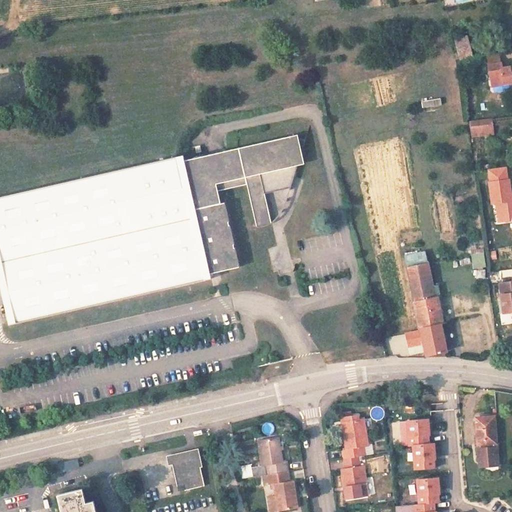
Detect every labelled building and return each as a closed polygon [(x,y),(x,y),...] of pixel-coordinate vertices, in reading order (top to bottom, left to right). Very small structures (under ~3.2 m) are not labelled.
[(454,39),(460,60),(472,57),(466,35),(454,39)] [(487,56),(488,65),(501,63),(499,54),(487,56)] [(511,83),(511,66),(502,68),(501,63),(488,65),(492,86),(511,82),(511,83)] [(511,83),(511,82),(492,86),(493,93),(511,89),(511,83)] [(422,100),(422,107),(441,106),(441,98),(422,100)] [(471,131),(490,129),(489,120),(470,122),(471,131)] [(267,204),(264,191),(286,186),(289,176),(294,177),(297,165),(304,164),(301,152),(305,140),(298,138),(298,134),(184,160),(183,155),(0,196),(0,260),(14,324),(209,279),(207,274),(240,267),(235,247),(234,247),(233,245),(235,244),(230,225),(229,225),(228,222),(230,222),(225,202),(221,203),(218,190),(247,183),(256,226),(259,227),(264,226),(269,224),(271,223),(267,204)] [(506,167),(489,169),(490,182),(489,182),(492,204),(496,203),(497,211),(502,211),(504,221),(511,220),(511,193),(511,194),(508,179),(507,179),(506,167)] [(0,285),(9,325),(14,324),(0,260),(0,285)] [(407,268),(414,302),(435,298),(428,264),(407,268)] [(511,281),(499,284),(503,313),(511,311),(511,281)] [(435,298),(414,302),(420,329),(441,325),(435,298)] [(441,325),(420,329),(421,331),(406,334),(408,346),(423,343),(426,355),(447,351),(441,325)] [(391,353),(407,351),(405,334),(389,336),(391,353)] [(242,367),(253,364),(251,354),(249,355),(247,355),(246,357),(244,358),(232,360),(233,369),(242,367)] [(364,446),(368,445),(363,419),(358,420),(358,416),(352,416),(341,417),(346,448),(342,448),(344,459),(358,457),(365,456),(364,446)] [(494,443),(497,442),(494,416),(476,417),(478,444),(480,444),(480,448),(479,448),(479,456),(483,456),(484,464),(491,463),(498,463),(497,450),(494,450),(494,443)] [(429,419),(407,421),(409,445),(413,445),(429,444),(428,435),(430,435),(429,419)] [(274,432),(272,423),(263,425),(265,434),(274,432)] [(263,465),(267,464),(268,474),(288,471),(286,461),(283,461),(279,437),(259,440),(263,465)] [(429,444),(413,445),(415,469),(435,468),(434,459),(435,459),(434,444),(429,444)] [(194,456),(192,457),(191,453),(181,455),(170,457),(177,487),(183,486),(184,490),(205,485),(200,463),(196,464),(194,456)] [(363,466),(359,467),(358,457),(344,459),(346,469),(342,470),(346,499),(368,496),(363,466)] [(270,511),(278,511),(297,508),(293,481),(289,481),(288,471),(268,474),(267,474),(269,485),(274,484),(275,495),(267,496),(269,511),(270,511)] [(438,478),(417,479),(419,504),(434,503),(439,502),(438,494),(439,493),(438,478)] [(177,494),(176,489),(165,491),(164,483),(149,486),(151,498),(177,494)] [(82,489),(58,495),(61,511),(95,511),(93,501),(85,503),(82,489)] [(435,511),(434,503),(419,504),(414,504),(414,511),(436,511),(435,511)]
